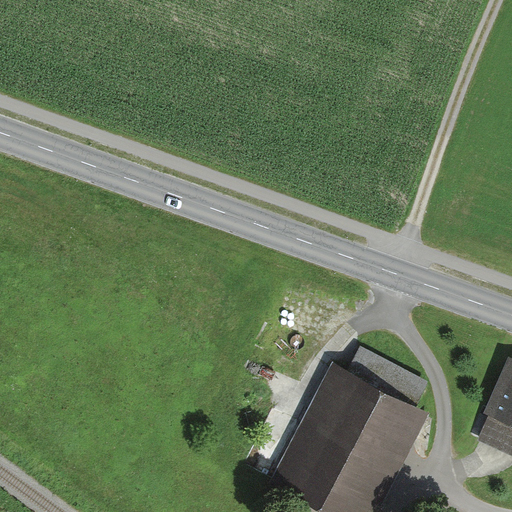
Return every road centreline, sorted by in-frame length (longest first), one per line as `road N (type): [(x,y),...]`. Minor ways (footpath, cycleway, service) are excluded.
road 1 (primary): [(0,135),(511,318)]
road 2 (track): [(506,0),(395,277)]
